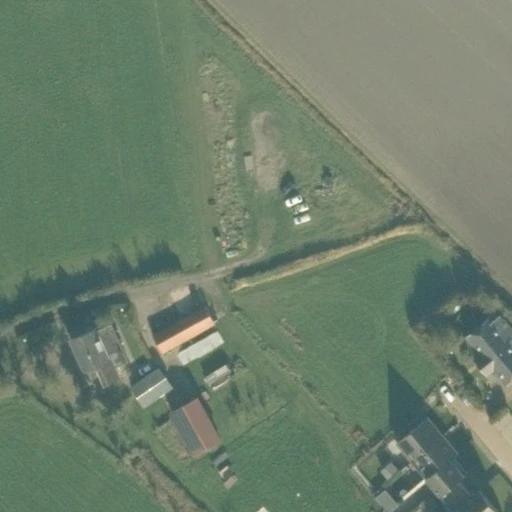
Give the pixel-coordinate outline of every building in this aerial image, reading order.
[(35,178),(41,213),(63,210),(58,174),(35,178)] [(35,178),(14,181),(19,216),(41,213),(35,178)] [(0,218),(19,216),(14,181),(0,182),(0,218)] [(152,336),(162,354),(214,325),(204,307),(152,336)] [(505,383),(511,377),(511,333),(497,316),(491,321),(488,318),(466,337),(481,355),(475,360),(486,374),(492,369),(505,383)] [(97,330),(95,328),(70,339),(88,379),(100,374),(104,383),(119,376),(115,365),(127,360),(111,324),(97,330)] [(186,359),(226,336),(220,325),(179,348),(186,359)] [(131,388),(144,405),(171,386),(159,368),(131,388)] [(196,398),(170,413),(194,456),(220,441),(196,398)] [(397,442),(412,461),(442,436),(427,417),(397,442)] [(428,480),(458,455),(442,436),(412,461),(428,480)] [(428,480),(454,510),(464,502),(472,495),(458,478),(470,469),(458,455),(428,480)] [(390,461),(381,469),(387,476),(396,468),(390,461)] [(472,511),(498,511),(479,489),(472,495),(464,502),(472,511)] [(427,511),(436,502),(429,494),(419,502),(427,511)] [(391,497),(382,504),(388,511),(398,505),(391,497)] [(472,511),(464,502),(454,510),(451,511),(472,511)]
